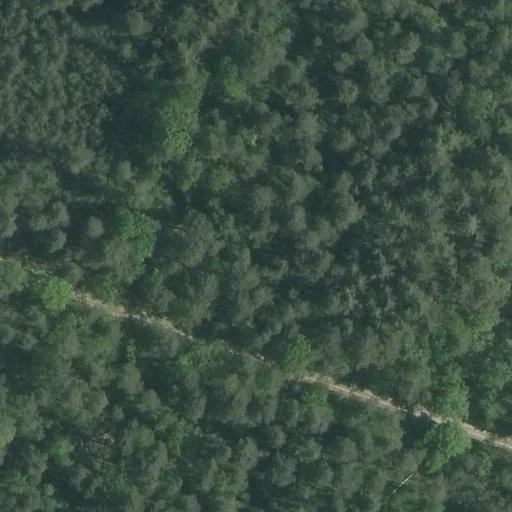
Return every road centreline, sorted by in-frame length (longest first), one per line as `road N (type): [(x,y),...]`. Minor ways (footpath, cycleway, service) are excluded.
road 1 (track): [(459,426),(0,260)]
road 2 (track): [(459,426),(511,286)]
